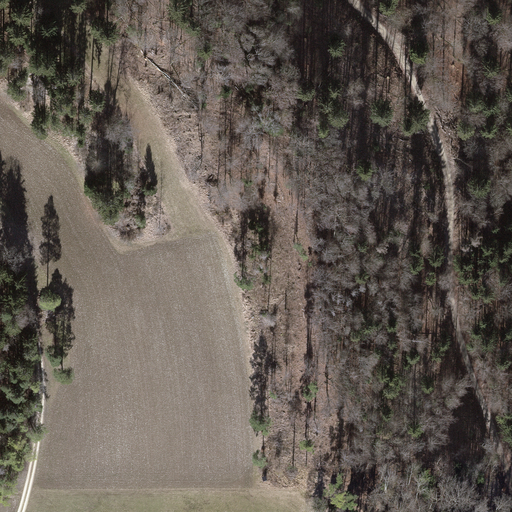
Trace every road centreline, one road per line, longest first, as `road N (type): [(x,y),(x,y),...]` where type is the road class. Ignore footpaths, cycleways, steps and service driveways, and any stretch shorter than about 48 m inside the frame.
road 1 (track): [(358,0),(418,82),(450,169),(451,291),(511,479)]
road 2 (track): [(21,511),(43,391),(31,314),(0,229)]
